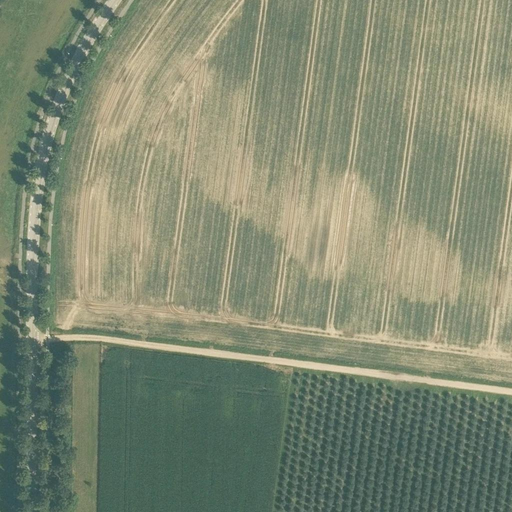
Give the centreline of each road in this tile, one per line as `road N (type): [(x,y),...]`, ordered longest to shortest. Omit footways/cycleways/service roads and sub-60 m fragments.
road 1 (tertiary): [(30,511),(39,176),(66,80),(117,0)]
road 2 (track): [(46,336),(511,390)]
